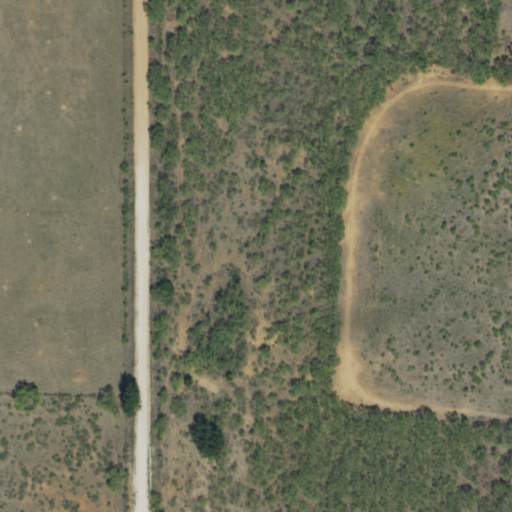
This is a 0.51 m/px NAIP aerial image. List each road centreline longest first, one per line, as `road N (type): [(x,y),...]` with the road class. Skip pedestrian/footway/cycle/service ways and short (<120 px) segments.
road 1 (residential): [(152,0),(164,511)]
road 2 (residential): [(117,511),(99,433),(0,368)]
